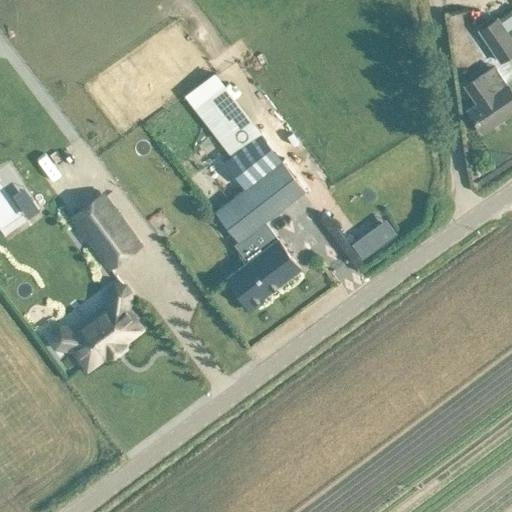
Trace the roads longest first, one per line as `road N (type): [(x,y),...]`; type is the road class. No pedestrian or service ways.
road 1 (unclassified): [(75,511),(467,222)]
road 2 (unclassified): [(467,222),(429,0)]
